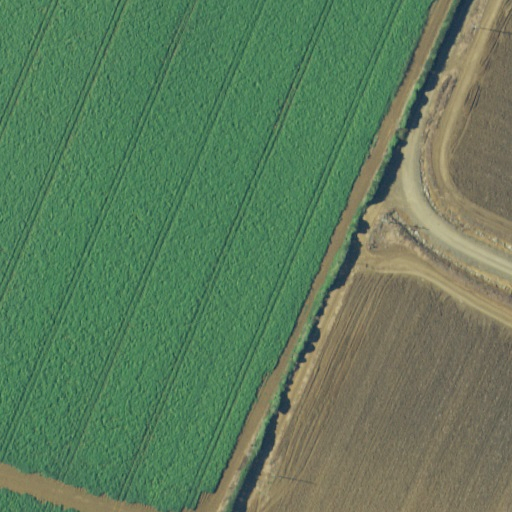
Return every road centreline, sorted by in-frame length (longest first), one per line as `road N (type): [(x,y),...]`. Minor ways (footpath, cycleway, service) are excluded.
road 1 (track): [(394,182),(239,511)]
road 2 (unclassified): [(468,0),(394,182)]
